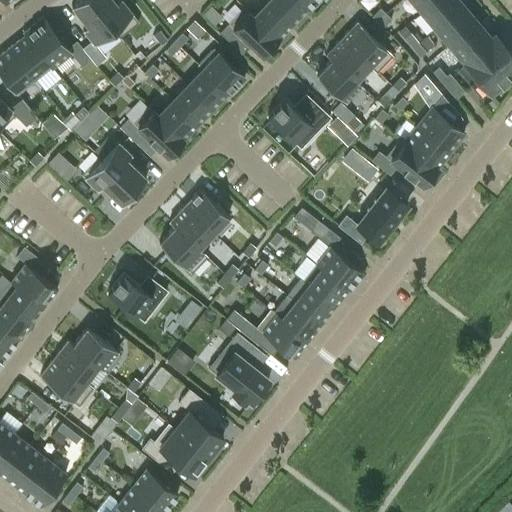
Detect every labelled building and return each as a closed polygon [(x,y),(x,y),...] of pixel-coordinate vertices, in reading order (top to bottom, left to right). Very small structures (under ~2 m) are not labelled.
[(70,5),(88,26),(83,30),(93,43),(94,44),(100,40),(113,29),(89,0),(76,0),(71,4),(70,5)] [(120,0),(116,4),(113,0),(89,0),(113,29),(126,18),(132,14),(131,13),(120,0)] [(252,15),(277,39),(292,23),(267,0),(265,0),(253,14),(252,15)] [(307,7),(299,0),(267,0),(292,23),(307,7)] [(412,0),(421,11),(433,0),(412,0)] [(433,0),(421,11),(435,27),(463,4),(460,0),(433,0)] [(477,20),(463,4),(435,27),(449,44),(477,20)] [(244,5),(219,32),(237,48),(245,39),(262,55),(277,39),(252,15),(253,14),(244,5)] [(372,15),(378,21),(386,12),(380,7),(372,15)] [(378,21),(384,27),(392,18),(386,12),(378,21)] [(67,47),(45,19),(43,17),(25,31),(52,65),(70,51),(82,66),(92,58),(77,39),(67,47)] [(490,36),(477,20),(449,44),(463,60),(495,34),(494,33),(490,36)] [(383,49),(384,48),(355,21),(355,22),(340,37),(368,65),(383,49)] [(167,38),(159,29),(153,34),(161,43),(167,38)] [(35,79),(52,65),(25,31),(26,34),(10,47),(35,79)] [(180,46),(188,37),(182,31),(174,40),(180,46)] [(412,47),(419,41),(411,32),(405,37),(412,47)] [(511,73),(511,54),(495,34),(463,60),(490,92),(511,73)] [(354,80),(368,65),(340,37),(325,53),(330,58),(354,80)] [(166,49),(171,54),(180,46),(174,40),(166,49)] [(420,56),(426,51),(419,41),(412,47),(420,56)] [(180,46),(171,54),(171,55),(180,65),(190,55),(180,46)] [(35,79),(10,47),(0,54),(0,69),(18,92),(35,79)] [(245,77),(213,47),(197,63),(229,93),(245,77)] [(343,102),(359,85),(354,80),(330,58),(314,74),(343,102)] [(150,77),(158,68),(152,63),(144,71),(150,77)] [(229,93),(197,63),(201,68),(187,83),(212,107),(227,92),(229,94),(229,93)] [(440,80),(446,74),(439,65),(432,71),(440,80)] [(117,70),(108,80),(114,85),(123,76),(117,70)] [(413,83),(429,95),(437,84),(421,72),(413,83)] [(456,98),(465,90),(449,72),(446,74),(440,80),(456,98)] [(129,87),(135,81),(126,73),(121,79),(129,87)] [(405,82),(400,76),(391,85),(397,90),(405,82)] [(212,107),(187,83),(172,98),(197,123),(212,107)] [(397,90),(391,85),(383,94),(388,99),(397,90)] [(438,88),(430,94),(442,110),(450,104),(438,88)] [(310,99),(302,107),(287,93),(269,111),(303,143),(329,116),(310,99)] [(399,110),(408,101),(402,95),(394,104),(399,110)] [(23,98),(13,109),(28,124),(38,113),(23,98)] [(172,98),(158,113),(157,114),(182,138),(197,123),(172,98)] [(0,99),(0,122),(6,116),(11,110),(10,110),(0,99)] [(80,119),(88,111),(86,108),(83,105),(74,113),(80,119)] [(157,114),(158,113),(149,105),(133,122),(128,117),(119,125),(137,142),(145,133),(167,154),(182,138),(157,114)] [(450,150),(464,132),(431,106),(417,124),(450,150)] [(388,113),(382,108),(374,117),(380,122),(388,113)] [(61,120),(67,126),(70,129),(75,124),(66,115),(61,120)] [(355,117),(346,126),(352,132),(361,123),(355,117)] [(53,129),(59,134),(67,126),(62,120),(53,129)] [(355,137),(339,120),(330,130),(346,146),(355,137)] [(436,167),(450,150),(417,124),(405,140),(400,136),(399,137),(436,167)] [(422,184),(436,167),(399,137),(385,155),(379,149),(371,159),(390,174),(397,164),(422,184)] [(145,177),(126,158),(130,154),(118,142),(117,141),(112,146),(100,159),(133,190),(145,178),(145,177)] [(341,160),(355,171),(365,158),(351,147),(341,160)] [(37,151),(28,161),(34,166),(43,156),(37,151)] [(96,188),(100,184),(120,203),(121,202),(133,190),(100,159),(88,171),(83,176),(84,177),(96,188)] [(344,214),(337,224),(360,242),(368,233),(378,241),(407,203),(386,186),(356,223),(344,214)] [(229,215),(200,188),(200,189),(185,204),(213,232),(228,216),(229,215)] [(213,232),(185,204),(168,221),(173,226),(174,225),(198,247),(213,232)] [(362,269),(332,246),(340,236),(318,219),(310,228),(330,244),(316,262),(348,287),(362,269)] [(173,226),(159,241),(191,272),(207,255),(198,247),(174,225),(173,226)] [(275,245),(282,236),(276,231),(269,240),(275,245)] [(244,253),(249,257),(256,248),(252,244),(249,242),(242,252),(244,253)] [(57,287),(35,270),(43,260),(24,245),(16,255),(25,261),(10,280),(43,305),(57,287)] [(261,273),(268,264),(262,259),(254,268),(261,273)] [(348,287),(316,262),(302,279),(307,283),(334,304),(348,287)] [(231,278),(238,268),(231,263),(224,272),(231,278)] [(146,276),(139,285),(122,272),(106,292),(143,321),(166,292),(146,276)] [(224,272),(216,282),(223,287),(231,278),(224,272)] [(243,286),(250,277),(244,272),(236,281),(243,286)] [(293,299),(321,321),(334,304),(307,283),(306,283),(302,279),(299,277),(286,293),(293,299)] [(43,305),(10,280),(0,292),(0,298),(30,322),(43,305)] [(308,338),(321,321),(293,299),(286,293),(273,309),(281,315),(280,316),(308,338)] [(30,322),(0,298),(0,326),(17,339),(30,322)] [(186,326),(202,306),(191,298),(176,318),(186,326)] [(246,318),(239,328),(246,334),(258,343),(265,333),(290,353),(294,356),(296,353),(308,338),(280,316),(281,315),(273,309),(271,308),(271,309),(257,326),(246,318)] [(118,349),(86,325),(86,326),(72,343),(98,363),(104,367),(117,350),(118,349)] [(17,339),(0,326),(0,354),(3,357),(17,339)] [(251,400),(269,378),(250,363),(261,350),(236,330),(208,366),(234,387),(231,391),(244,401),(247,398),(251,400)] [(98,363),(67,338),(66,339),(53,356),(84,381),(97,364),(98,363)] [(84,381),(53,356),(40,373),(71,398),(84,381)] [(141,382),(134,377),(126,387),(133,392),(141,382)] [(174,428),(208,454),(223,436),(212,427),(199,417),(210,404),(188,388),(178,401),(189,409),(175,427),(174,428)] [(41,397),(31,390),(26,396),(36,404),(41,397)] [(146,404),(136,396),(136,397),(133,401),(132,402),(142,410),(146,404)] [(50,405),(44,400),(41,397),(36,404),(45,411),(50,405)] [(132,402),(125,397),(118,407),(124,412),(132,402)] [(124,412),(118,407),(110,416),(117,422),(121,416),(122,415),(124,412)] [(0,449),(14,432),(0,420),(0,449)] [(71,428),(62,421),(57,427),(66,435),(71,428)] [(193,473),(208,454),(174,428),(175,427),(169,422),(154,440),(149,437),(141,447),(162,464),(170,455),(179,462),(193,473)] [(76,442),(81,436),(71,428),(66,435),(76,442)] [(91,434),(90,435),(100,443),(101,442),(106,436),(96,428),(91,434)] [(0,472),(6,477),(31,445),(14,432),(0,449),(0,472)] [(23,491),(48,458),(31,445),(6,477),(23,491)] [(101,461),(109,451),(103,446),(95,456),(101,461)] [(94,470),(101,461),(95,456),(88,465),(94,470)] [(41,504),(66,472),(48,458),(23,491),(41,504)] [(178,492),(146,466),(132,484),(164,510),(178,492)] [(75,495),(83,485),(76,480),(69,490),(75,495)] [(162,511),(164,510),(132,484),(118,501),(131,511),(162,511)] [(68,504),(75,495),(69,490),(61,499),(68,504)] [(131,511),(118,501),(109,511),(131,511)]
